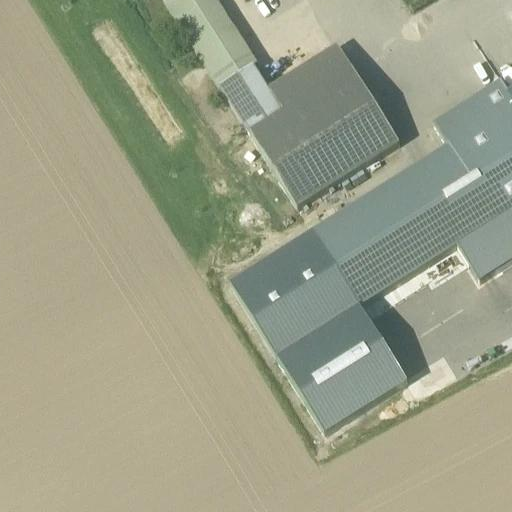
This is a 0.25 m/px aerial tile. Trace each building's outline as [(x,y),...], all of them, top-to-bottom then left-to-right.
[(219,94),(220,93),(253,72),(212,0),(176,0),(165,7),(219,94)] [(337,51),(268,94),(283,118),(249,139),(297,214),(399,150),(337,51)] [(220,93),(249,139),(283,118),(268,94),(254,72),(253,72),(220,93)] [(312,238),(359,313),(463,248),(511,216),(511,104),(510,100),(500,86),(432,129),(447,153),(312,238)] [(511,216),(463,248),(484,281),(511,263),(511,216)] [(359,313),(312,238),(229,290),(324,440),(406,388),(359,313)]
